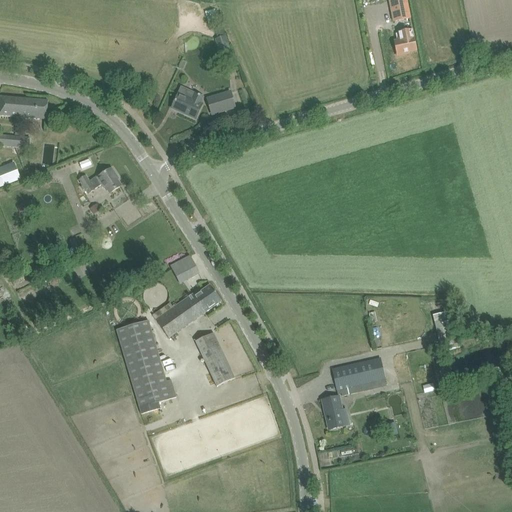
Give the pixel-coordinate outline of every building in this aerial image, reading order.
[(394,22),(402,20),(410,19),(406,0),(390,0),(394,22)] [(394,42),(395,47),(397,56),(405,55),(405,53),(416,51),(412,30),(401,32),(403,40),(394,42)] [(226,36),(215,40),(221,59),(232,55),(226,36)] [(181,88),(177,98),(173,107),(185,113),(184,115),(195,120),(202,104),(200,104),(203,97),(181,88)] [(235,108),(230,92),(207,99),(212,115),(235,108)] [(0,97),(0,100),(0,116),(46,120),(48,101),(0,97)] [(15,132),(15,136),(4,135),(3,147),(2,159),(11,160),(12,148),(23,149),(24,137),(21,137),(21,133),(15,132)] [(12,163),(0,167),(0,187),(19,180),(12,163)] [(79,181),(82,185),(83,186),(81,187),(83,191),(85,190),(88,194),(102,185),(104,188),(106,187),(110,194),(121,187),(114,177),(116,176),(111,169),(98,178),(90,183),(86,177),(79,181)] [(79,250),(75,240),(69,242),(73,252),(79,250)] [(190,257),(182,261),(171,267),(173,271),(165,275),(172,288),(199,273),(190,257)] [(168,339),(172,337),(174,340),(177,338),(175,334),(221,302),(210,286),(193,297),(191,295),(173,308),(170,304),(152,316),(168,339)] [(451,312),(433,316),(434,322),(441,351),(460,348),(453,317),(451,312)] [(141,413),(151,410),(157,408),(156,403),(176,397),(171,381),(166,383),(148,322),(116,331),(141,413)] [(214,334),(195,342),(217,387),(235,379),(214,334)] [(332,370),(337,391),(338,395),(341,394),(342,397),(387,386),(381,359),(332,370)] [(433,384),(424,387),(426,394),(434,392),(433,384)] [(339,397),(332,399),(322,401),(325,412),(327,411),(331,430),(350,425),(347,409),(342,410),(339,397)]
